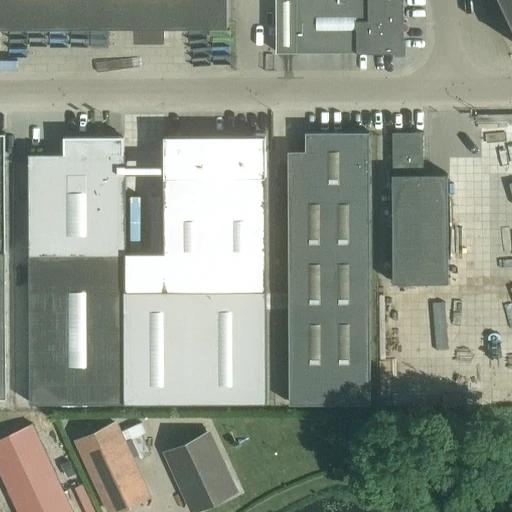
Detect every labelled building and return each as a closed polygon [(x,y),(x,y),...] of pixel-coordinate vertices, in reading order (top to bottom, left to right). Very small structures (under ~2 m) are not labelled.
[(0,0),(0,23),(227,23),(227,0),(0,0)] [(275,0),(276,51),(296,51),(297,51),(402,51),(404,51),(404,49),(404,34),(404,31),(404,17),(404,13),(403,0),(275,0)] [(511,0),(501,0),(511,22),(511,0)] [(289,402),(370,402),(369,131),(353,131),(307,131),(307,150),(289,150),(289,402)] [(394,282),(448,282),(448,174),(423,175),(423,132),(393,132),(394,282)] [(123,150),(123,136),(65,136),(65,152),(30,152),(30,401),(266,400),(266,288),(266,150),(265,134),(164,134),(164,150),(164,163),(164,250),(128,250),(126,150),(123,150)] [(472,374),(397,372),(396,407),(471,408),(472,374)] [(130,438),(136,451),(140,459),(151,454),(147,446),(141,433),(146,431),(141,420),(121,429),(126,440),(130,438)] [(94,475),(111,511),(145,496),(129,460),(131,459),(114,422),(80,438),(97,474),(94,475)] [(0,470),(19,511),(72,511),(31,423),(0,437),(0,470)] [(184,487),(189,499),(194,509),(233,491),(212,444),(209,445),(204,433),(169,449),(175,461),(172,462),(180,481),(178,482),(181,488),(184,487)] [(69,459),(61,463),(67,475),(75,471),(69,459)]
